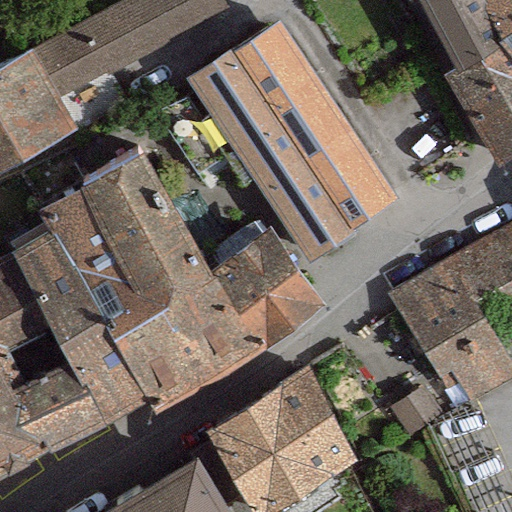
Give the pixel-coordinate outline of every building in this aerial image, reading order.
[(214,0),(126,0),(42,47),(63,85),(214,0)] [(414,0),(450,56),(494,28),(475,0),(414,0)] [(511,0),(475,0),(494,28),(511,54),(511,0)] [(378,200),(274,28),(192,77),(296,249),(378,200)] [(511,136),(511,54),(494,28),(450,56),(437,65),(493,149),(511,136)] [(0,155),(56,124),(17,56),(0,65),(0,155)] [(237,345),(132,156),(45,204),(151,393),(237,345)] [(511,287),(511,225),(404,286),(464,393),(506,369),(473,310),(511,287)] [(309,298),(263,235),(215,270),(262,333),(309,298)] [(0,453),(121,385),(43,246),(0,269),(0,453)] [(348,453),(306,378),(207,433),(248,508),(348,453)] [(425,387),(395,406),(410,431),(441,413),(425,387)] [(213,511),(183,460),(93,511),(213,511)]
